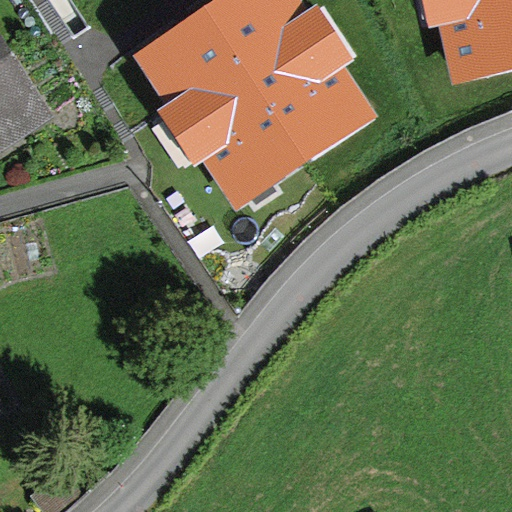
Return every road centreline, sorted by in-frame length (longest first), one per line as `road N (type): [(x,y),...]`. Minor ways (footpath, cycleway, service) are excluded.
road 1 (residential): [(112,511),(246,348),(375,220),(511,148)]
road 2 (residential): [(0,213),(126,178)]
